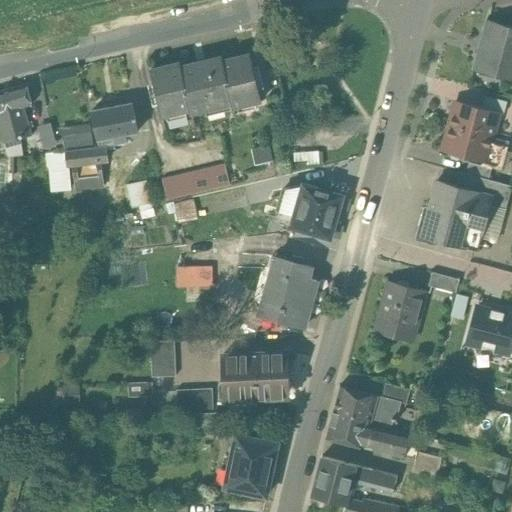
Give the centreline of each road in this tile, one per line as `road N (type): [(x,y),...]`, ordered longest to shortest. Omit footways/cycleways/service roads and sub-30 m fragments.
road 1 (residential): [(0,70),(286,0)]
road 2 (unclassified): [(362,245),(287,511)]
road 3 (unclassified): [(431,0),(362,245)]
road 4 (residential): [(362,245),(511,291)]
